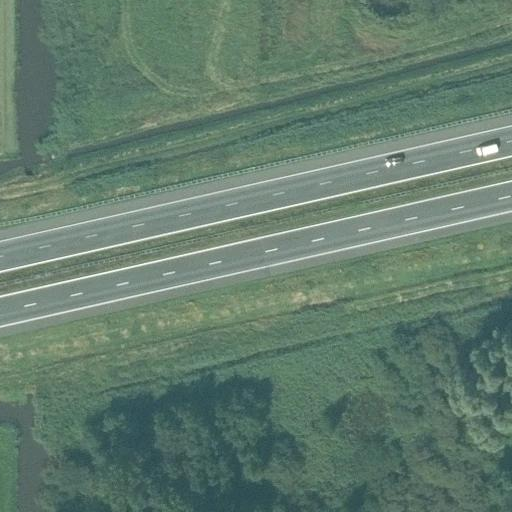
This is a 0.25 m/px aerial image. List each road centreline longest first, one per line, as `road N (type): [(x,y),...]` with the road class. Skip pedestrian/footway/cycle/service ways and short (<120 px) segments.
road 1 (motorway): [(0,311),(511,195)]
road 2 (motorway): [(511,141),(0,257)]
